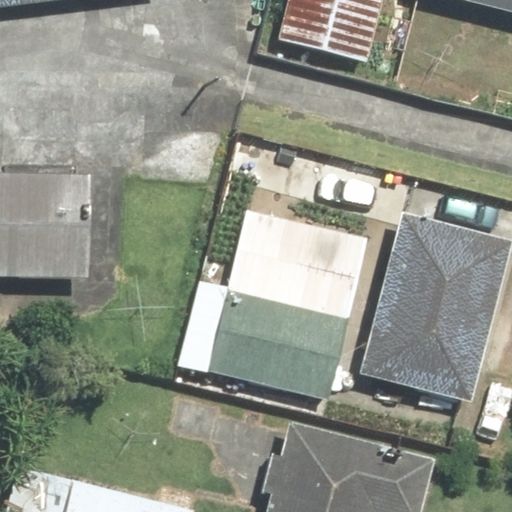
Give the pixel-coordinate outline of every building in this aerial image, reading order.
[(0,0),(0,12),(92,0),(0,0)] [(356,70),(374,0),(277,0),(265,46),(356,70)] [(511,0),(425,0),(511,22),(511,0)] [(0,187),(0,285),(72,288),(74,190),(0,187)] [(462,412),(499,249),(386,223),(349,385),(462,412)] [(186,282),(166,371),(321,406),(349,280),(267,261),(258,298),(186,282)] [(410,511),(423,459),(276,425),(255,511),(410,511)] [(5,467),(0,489),(0,511),(182,511),(184,506),(5,467)]
